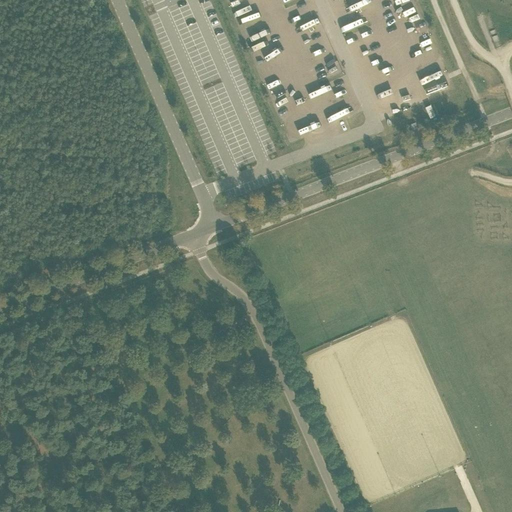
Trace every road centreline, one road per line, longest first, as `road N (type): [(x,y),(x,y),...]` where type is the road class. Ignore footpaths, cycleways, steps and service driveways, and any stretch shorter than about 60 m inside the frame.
road 1 (tertiary): [(214,227),(511,112)]
road 2 (unclassified): [(344,511),(257,316),(208,267),(193,235)]
road 3 (unclassified): [(214,227),(115,0)]
road 4 (tertiary): [(0,309),(193,235)]
road 5 (track): [(511,94),(477,98),(433,0)]
